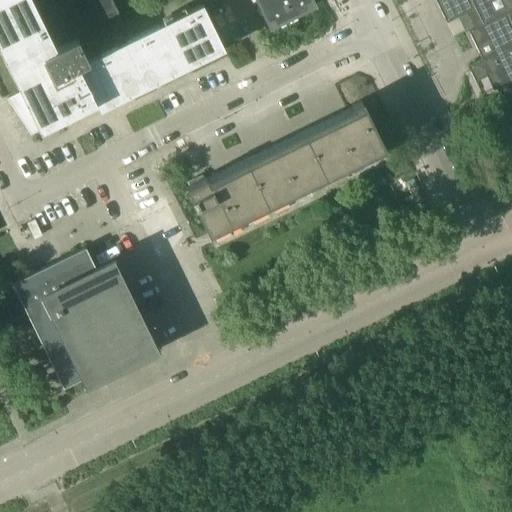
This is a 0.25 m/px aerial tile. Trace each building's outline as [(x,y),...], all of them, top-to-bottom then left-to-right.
[(55,0),(41,0),(33,4),(30,0),(0,0),(0,44),(41,128),(83,108),(95,102),(97,107),(222,46),(201,3),(124,41),(117,26),(123,24),(111,0),(69,0),(59,5),(55,0)] [(255,0),(267,24),(312,2),(311,0),(255,0)] [(511,0),(434,0),(445,22),(465,13),(472,27),(467,30),(475,45),(489,38),(496,51),(467,66),(474,81),(489,74),(503,103),(511,98),(511,114),(495,123),(502,139),(511,133),(511,0)] [(205,177),(185,186),(208,233),(383,148),(360,101),(351,105),(351,107),(346,110),(206,178),(205,177)] [(113,279),(102,284),(95,270),(115,261),(114,259),(95,268),(84,246),(11,282),(62,387),(79,379),(82,386),(158,348),(148,328),(139,332),(113,279)]
